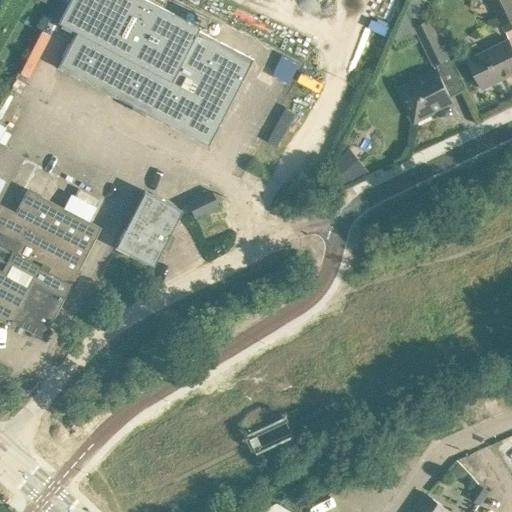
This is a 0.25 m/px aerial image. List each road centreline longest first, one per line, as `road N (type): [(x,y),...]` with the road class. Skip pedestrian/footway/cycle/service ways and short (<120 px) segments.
road 1 (unclassified): [(0,455),(67,369),(120,324),(306,224),(339,229),(366,199),(511,128)]
road 2 (residential): [(401,511),(447,448),(511,418)]
